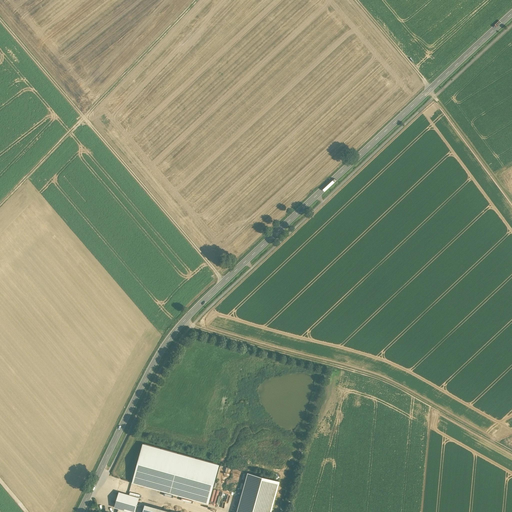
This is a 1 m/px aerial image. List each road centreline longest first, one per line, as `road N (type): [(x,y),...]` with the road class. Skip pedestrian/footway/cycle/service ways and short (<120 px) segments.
road 1 (primary): [(80,511),(176,329),(511,13)]
road 2 (track): [(183,321),(373,376),(511,451)]
road 3 (track): [(0,18),(223,281)]
road 4 (track): [(0,204),(196,0)]
road 5 (track): [(511,200),(428,90)]
